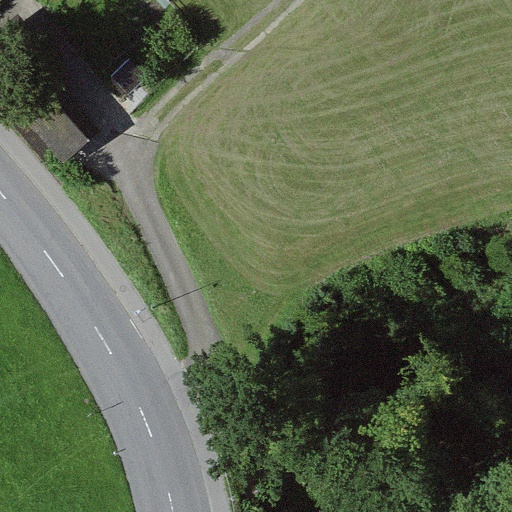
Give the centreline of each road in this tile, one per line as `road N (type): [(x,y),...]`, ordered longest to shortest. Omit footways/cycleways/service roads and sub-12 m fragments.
road 1 (track): [(146,416),(197,389),(209,358),(121,156),(290,0)]
road 2 (tertiary): [(173,511),(146,416),(64,275),(0,190)]
